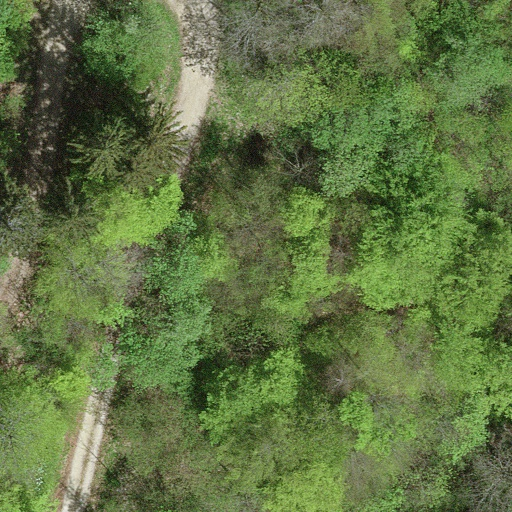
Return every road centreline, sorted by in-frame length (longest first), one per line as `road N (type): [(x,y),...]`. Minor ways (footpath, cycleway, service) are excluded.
road 1 (track): [(200,0),(204,49),(119,275),(67,511)]
road 2 (track): [(82,0),(56,64),(36,195),(0,280)]
